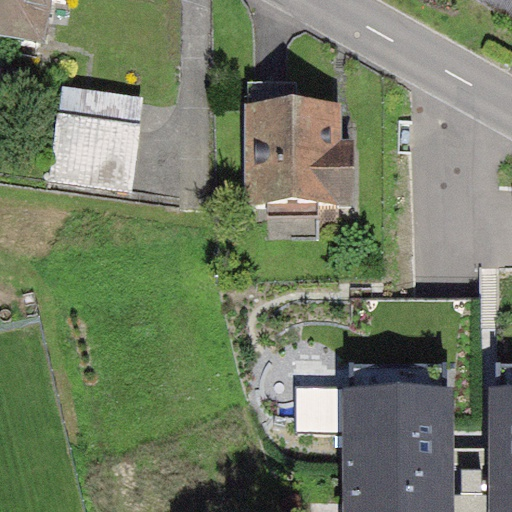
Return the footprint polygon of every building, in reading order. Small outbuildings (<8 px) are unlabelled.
[(61,0),(0,0),(0,56),(49,66),(61,0)] [(511,0),(478,0),(511,18),(511,0)] [(139,196),(153,100),(72,89),(58,185),(139,196)] [(355,122),(263,120),(260,214),(353,216),(355,122)] [(510,511),(511,389),(494,389),(494,511),(510,511)] [(457,511),(455,392),(344,394),(346,511),(457,511)]
